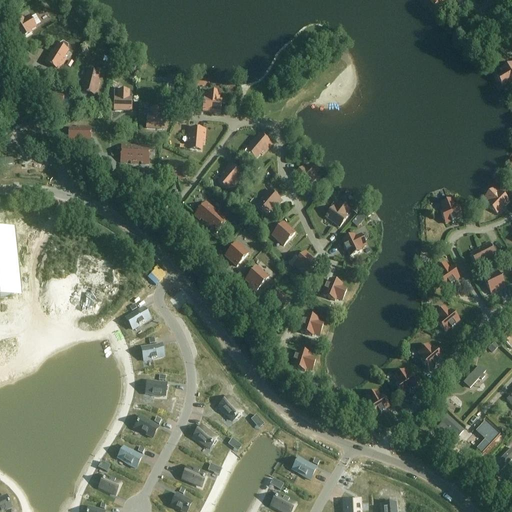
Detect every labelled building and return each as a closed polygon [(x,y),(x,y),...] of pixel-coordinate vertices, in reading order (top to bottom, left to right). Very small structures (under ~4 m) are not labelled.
[(36,27),(30,18),(24,22),(22,19),(12,26),(21,40),(31,34),(30,31),(36,27)] [(64,58),(69,50),(69,47),(64,43),(61,45),(60,47),(58,46),(54,52),(52,51),(45,62),(58,71),(66,59),(64,58)] [(510,85),(511,83),(511,64),(501,70),(503,73),(497,77),(502,86),(508,82),(510,85)] [(97,82),(99,75),(88,72),(86,79),(84,79),(81,92),(96,96),(100,83),(97,82)] [(128,99),(129,92),(118,92),(117,99),(114,99),(114,111),(131,111),(132,99),(128,99)] [(49,93),(48,110),(55,110),(55,108),(59,109),(59,110),(62,111),(63,108),(71,109),(71,96),(63,96),(63,94),(49,93)] [(218,101),(219,94),(208,93),(207,100),(204,99),(203,112),(220,114),(221,101),(218,101)] [(161,117),(162,110),(151,110),(151,117),(147,116),(146,129),(163,130),(165,118),(161,117)] [(90,144),(90,128),(76,128),(76,130),(69,130),(69,141),(76,142),(76,144),(90,144)] [(204,144),(205,130),(189,129),(188,143),(190,143),(190,151),(201,152),(202,144),(204,144)] [(262,156),(271,145),(259,135),(250,145),(251,147),(247,152),(256,160),(260,154),(262,156)] [(134,164),(135,147),(122,146),(121,163),(127,163),(127,162),(131,162),(131,164),(134,164)] [(135,147),(134,164),(138,164),(138,162),(142,162),(142,164),(148,165),(149,148),(135,147)] [(182,180),(183,163),(169,162),(168,179),(175,179),(175,178),(178,178),(178,179),(182,180)] [(234,186),(243,176),(231,165),(221,176),(223,177),(218,183),(227,190),(232,185),(234,186)] [(318,174),(310,166),(305,171),(303,168),(294,177),(306,189),(315,181),(313,179),(318,174)] [(497,195),(492,190),(485,198),(490,203),(488,205),(497,214),(508,202),(500,193),(497,195)] [(272,212),(281,201),(269,191),(260,201),(261,203),(257,208),(266,216),(270,210),(272,212)] [(454,207),(451,201),(441,206),(444,212),(440,213),(445,224),(451,222),(451,224),(457,221),(457,220),(462,217),(457,206),(454,207)] [(205,225),(216,212),(206,203),(195,216),(200,220),(201,219),(204,221),(203,223),(205,225)] [(349,211),(340,204),(336,210),(333,208),(326,218),(340,228),(347,218),(345,216),(349,211)] [(216,212),(205,225),(208,227),(209,226),(212,228),(211,230),(216,234),(227,221),(216,212)] [(284,247),(295,234),(283,224),(272,237),(284,247)] [(0,297),(10,297),(10,294),(20,293),(13,231),(0,232),(0,297)] [(355,239),(354,236),(343,241),(345,247),(343,247),(346,253),(348,252),(350,257),(361,252),(360,249),(366,246),(362,236),(355,239)] [(484,264),(496,258),(489,244),(476,250),(477,252),(471,255),(476,266),(483,262),(484,264)] [(237,267),(248,255),(237,245),(225,257),(237,267)] [(305,276),(317,263),(305,253),(294,266),(305,276)] [(449,271),(445,265),(436,271),(440,277),(437,279),(444,289),(449,286),(450,287),(455,284),(454,282),(459,279),(452,269),(449,271)] [(257,291),(268,279),(257,268),(246,281),(257,291)] [(491,295),(505,288),(498,273),(484,279),(491,295)] [(340,289),(342,286),(330,281),(328,286),(326,286),(324,291),(326,292),(324,297),(335,302),(336,299),(342,301),(347,291),(340,289)] [(278,316),(290,304),(278,293),(267,306),(278,316)] [(12,310),(19,313),(24,304),(17,301),(12,310)] [(143,309),(126,320),(133,331),(150,320),(143,309)] [(448,314),(444,309),(436,316),(440,321),(437,323),(445,333),(450,329),(451,330),(456,327),(454,325),(459,321),(451,312),(448,314)] [(317,324),(318,320),(306,317),(304,322),(302,322),(301,327),(302,328),(301,334),(312,337),(313,334),(320,336),(323,326),(317,324)] [(505,336),(502,340),(511,349),(511,328),(510,331),(505,336)] [(488,350),(492,354),(498,347),(494,343),(488,350)] [(163,346),(143,348),(145,361),(165,359),(163,346)] [(432,351),(427,346),(419,353),(423,359),(421,361),(429,370),(433,366),(434,368),(439,364),(438,362),(442,359),(434,349),(432,351)] [(309,359),(310,356),(298,352),(297,358),(295,357),(293,363),(295,363),(293,369),(305,373),(306,369),(312,371),(316,361),(309,359)] [(480,367),(464,384),(471,390),(480,380),(483,382),(486,378),(484,376),(487,373),(480,367)] [(408,377),(404,372),(395,378),(399,384),(396,385),(403,396),(408,392),(409,394),(413,390),(412,389),(417,386),(410,375),(408,377)] [(148,383),(146,395),(165,398),(167,385),(148,383)] [(380,398),(376,392),(367,399),(371,404),(368,406),(375,416),(379,413),(380,415),(385,411),(384,410),(389,407),(382,396),(380,398)] [(444,397),(439,399),(441,406),(447,404),(444,397)] [(229,400),(220,408),(232,423),(242,414),(229,400)] [(256,416),(251,421),(259,430),(264,425),(256,416)] [(141,418),(135,429),(152,439),(158,427),(141,418)] [(448,418),(442,424),(459,439),(464,433),(448,418)] [(486,424),(477,434),(491,446),(500,436),(486,424)] [(202,428),(194,439),(209,450),(217,440),(202,428)] [(232,440),(228,445),(238,453),(242,447),(232,440)] [(124,448),(118,459),(136,468),(142,457),(124,448)] [(511,450),(492,470),(497,476),(508,465),(511,460),(511,450)] [(299,459),(293,471),(310,480),(316,469),(299,459)] [(101,462),(98,469),(107,473),(110,467),(101,462)] [(211,465),(208,472),(219,476),(222,470),(211,465)] [(188,469),(183,480),(201,488),(206,476),(188,469)] [(105,477),(100,489),(115,496),(120,484),(105,477)] [(273,479),(270,485),(281,490),(284,484),(273,479)] [(177,496),(171,507),(180,511),(187,511),(192,503),(177,496)] [(278,496),(272,507),(281,511),(291,511),(295,505),(278,496)] [(6,497),(0,499),(0,511),(2,511),(11,509),(6,497)] [(360,511),(360,501),(344,502),(344,511),(360,511)]
